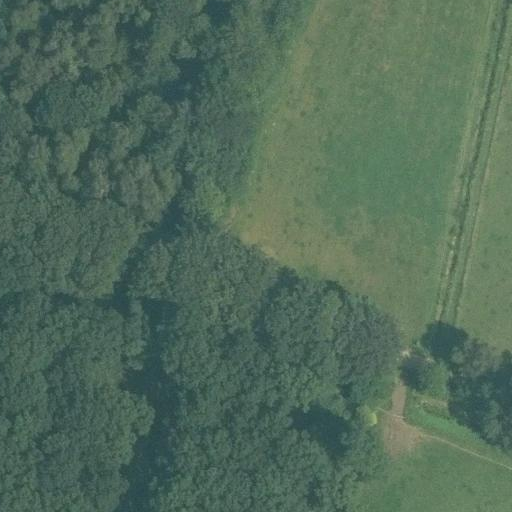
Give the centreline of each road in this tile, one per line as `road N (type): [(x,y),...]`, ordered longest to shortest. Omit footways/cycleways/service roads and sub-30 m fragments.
road 1 (track): [(511,404),(211,297)]
road 2 (track): [(211,297),(0,229)]
